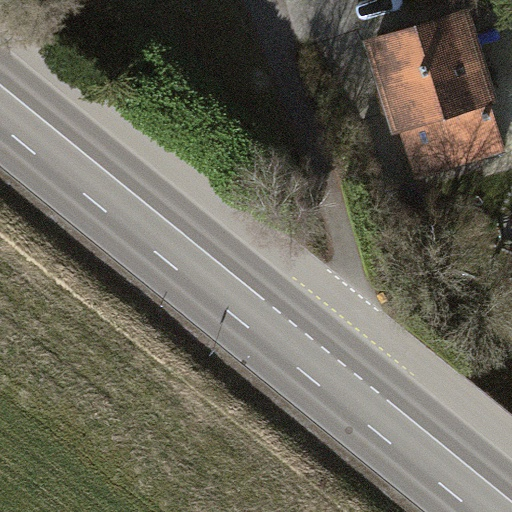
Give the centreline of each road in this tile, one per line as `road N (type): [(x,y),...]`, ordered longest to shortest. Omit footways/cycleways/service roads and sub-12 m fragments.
road 1 (secondary): [(511,510),(0,95)]
road 2 (track): [(248,0),(284,67),(360,324)]
